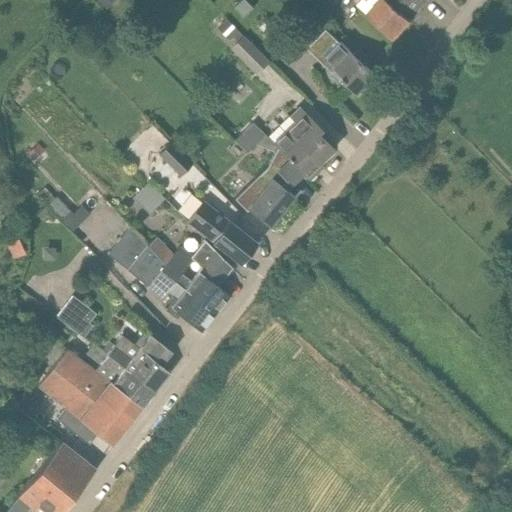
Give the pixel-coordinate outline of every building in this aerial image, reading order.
[(394,38),(410,19),(387,0),(360,0),(356,5),(394,38)] [(387,0),(410,19),(426,0),(387,0)] [(270,63),(271,63),(244,36),(232,49),(258,75),(268,65),(279,77),(282,75),(270,63)] [(291,68),(303,55),(283,36),(271,48),(291,68)] [(344,76),(342,79),(359,95),(377,77),(341,42),(325,58),(344,76)] [(287,129),(318,164),(334,148),(323,137),(326,134),(299,106),(289,116),(295,122),(287,129)] [(254,122),(235,140),(247,152),(266,134),(254,122)] [(322,167),(318,164),(287,129),(273,143),(277,148),(303,174),(309,180),(322,167)] [(181,176),(194,164),(172,141),(159,153),(181,176)] [(245,210),(247,207),(270,225),(294,196),(271,177),(277,171),(291,186),(303,174),(277,148),(266,167),(234,198),(245,210)] [(149,215),(165,200),(148,183),(133,197),(149,215)] [(188,220),(214,241),(241,262),(257,242),(229,221),(203,200),(188,220)] [(201,331),(214,314),(184,289),(148,246),(130,228),(108,254),(162,298),(168,291),(172,295),(162,308),(174,317),(178,312),(201,331)] [(230,295),(219,286),(234,268),(206,239),(192,257),(179,247),(174,253),(172,250),(170,252),(156,238),(148,246),(184,289),(214,314),(230,295)] [(93,326),(89,323),(96,314),(72,295),(55,317),(83,338),(84,337),(85,337),(93,326)] [(102,344),(99,348),(154,391),(168,372),(159,365),(170,352),(145,331),(135,345),(121,335),(114,345),(109,341),(106,346),(102,344)] [(102,376),(136,403),(141,407),(154,391),(99,348),(93,344),(84,357),(98,366),(95,370),(102,376)] [(136,403),(102,376),(95,385),(82,375),(60,404),(66,408),(98,434),(106,441),(136,403)] [(66,408),(58,419),(89,445),(98,434),(66,408)] [(60,442),(32,478),(17,497),(29,507),(36,511),(58,511),(65,504),(93,468),(60,442)] [(25,511),(29,507),(17,497),(4,511),(25,511)]
